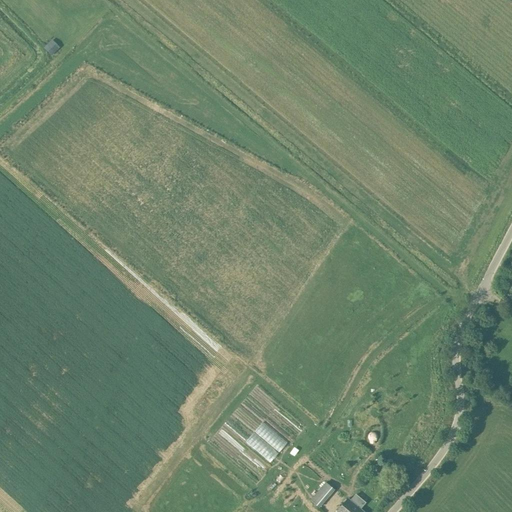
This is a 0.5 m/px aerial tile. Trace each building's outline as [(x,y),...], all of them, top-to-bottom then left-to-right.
[(43,47),(50,54),(57,47),(50,40),(43,47)] [(375,441),(377,440),(378,438),(378,436),(377,434),(375,433),(373,432),(371,432),(369,434),(368,435),(368,437),(368,439),(369,441),(371,442),(373,442),(375,441)] [(328,495),(333,490),(325,483),(320,489),(328,495)] [(350,500),(348,499),(336,511),(363,511),(360,509),(365,503),(355,494),(350,500)] [(316,495),(310,501),(318,507),(323,501),(316,495)]
